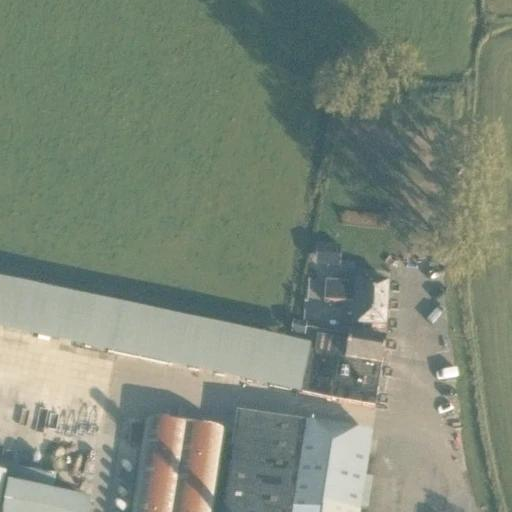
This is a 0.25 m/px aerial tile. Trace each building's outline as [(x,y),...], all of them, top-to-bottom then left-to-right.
[(333,272),(334,260),(310,258),(309,269),(333,272)] [(349,306),(386,308),(387,286),(365,284),(365,281),(354,280),(353,285),(325,284),(324,303),(349,304),(349,306)] [(300,397),(309,355),(0,290),(0,343),(298,406),(300,397)] [(385,331),(386,308),(349,306),(348,319),(352,319),(351,332),(362,333),(363,329),(385,331)] [(293,323),(291,336),(305,338),(307,326),(293,323)] [(309,355),(300,397),(373,412),(380,369),(381,369),(385,344),(348,338),(347,344),(344,362),(337,361),(338,359),(313,356),(309,355)] [(317,339),(313,356),(338,359),(337,361),(344,362),(347,344),(317,339)] [(213,511),(225,435),(191,430),(142,422),(128,511),(356,511),(368,438),(235,418),(221,511),(213,511)] [(11,471),(7,488),(52,498),(56,481),(11,471)] [(76,503),(52,498),(7,488),(2,511),(89,511),(90,506),(76,503)]
